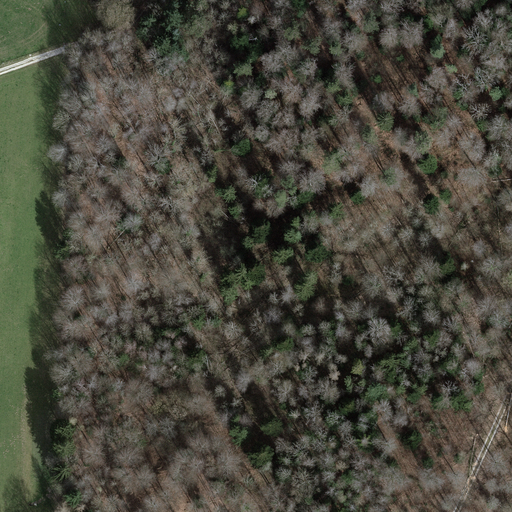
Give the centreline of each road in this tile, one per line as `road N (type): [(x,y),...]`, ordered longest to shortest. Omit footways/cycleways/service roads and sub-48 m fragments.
road 1 (track): [(0,68),(120,30),(151,0)]
road 2 (track): [(456,511),(511,389)]
